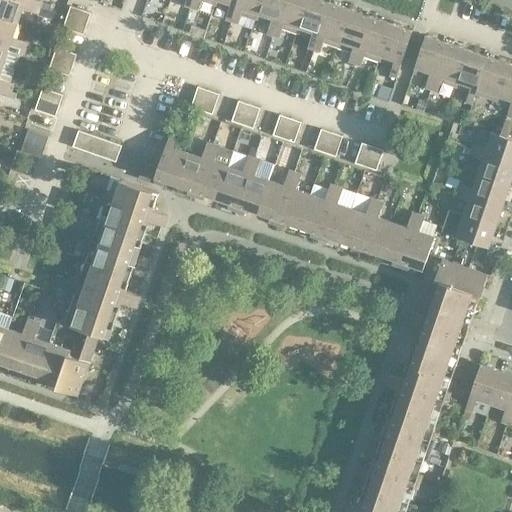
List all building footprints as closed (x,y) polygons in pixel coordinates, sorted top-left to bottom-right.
[(40,7),(18,0),(0,0),(0,16),(18,23),(22,8),(38,14),(40,7)] [(215,0),(193,0),(191,8),(197,10),(200,0),(201,0),(214,4),(215,0)] [(238,0),(215,0),(214,4),(228,9),(225,19),(231,22),(238,0)] [(261,0),(238,0),(231,22),(237,24),(241,13),(255,18),(261,0)] [(284,0),(261,0),(255,18),(270,23),(266,34),(273,36),(284,0)] [(307,0),(284,0),(273,36),(279,38),(283,28),(297,33),(307,0)] [(329,2),(322,0),(307,0),(297,33),(311,37),(307,48),(313,50),(329,2)] [(350,9),(329,2),(313,50),(319,52),(323,42),(337,47),(350,9)] [(91,13),(71,5),(67,16),(87,23),(91,13)] [(371,16),(350,9),(337,47),(352,51),(348,62),(354,64),(371,16)] [(18,23),(0,16),(0,39),(26,48),(28,42),(13,37),(18,23)] [(87,23),(67,16),(63,27),(83,34),(87,23)] [(391,23),(371,16),(354,64),(361,66),(364,56),(378,61),(391,23)] [(203,36),(206,28),(191,23),(188,31),(203,36)] [(413,31),(391,23),(378,61),(392,65),(389,76),(396,78),(413,31)] [(447,43),(426,35),(411,78),(413,78),(415,73),(428,77),(425,87),(431,90),(447,43)] [(26,48),(0,39),(0,61),(4,63),(9,49),(24,54),(26,48)] [(468,50),(447,43),(431,90),(438,92),(441,82),(455,87),(468,50)] [(77,54),(56,46),(53,57),(73,65),(77,54)] [(488,57),(468,50),(455,87),(469,91),(466,101),(473,104),(476,94),(488,57)] [(73,65),(53,57),(49,68),(70,75),(73,65)] [(509,64),(488,57),(476,94),(497,101),(509,64)] [(0,74),(4,63),(0,61),(0,84),(12,89),(14,83),(0,77),(0,74)] [(511,64),(509,64),(497,101),(510,105),(507,115),(511,116),(511,64)] [(394,86),(380,81),(376,93),(390,98),(394,86)] [(12,89),(0,84),(0,91),(10,95),(12,89)] [(191,107),(201,110),(208,90),(197,86),(191,107)] [(63,94),(43,87),(39,98),(59,105),(63,94)] [(219,93),(208,90),(201,110),(212,114),(219,93)] [(59,105),(39,98),(35,109),(55,116),(59,105)] [(231,120),(243,124),(249,104),(238,100),(231,120)] [(260,107),(249,104),(243,124),(254,128),(260,107)] [(273,134),(284,138),(290,118),(279,114),(273,134)] [(301,122),(290,118),(284,138),(295,142),(301,122)] [(511,121),(505,119),(500,135),(507,137),(511,123),(511,121)] [(48,136),(29,128),(25,139),(45,147),(48,136)] [(314,149),(325,153),(332,132),(321,128),(314,149)] [(179,132),(171,129),(160,161),(153,183),(163,186),(165,180),(177,184),(187,152),(173,147),(179,132)] [(78,130),(73,146),(116,161),(121,145),(78,130)] [(343,136),(332,132),(325,153),(336,156),(343,136)] [(473,142),(471,149),(511,162),(511,138),(507,137),(500,135),(492,132),(487,147),(473,142)] [(45,147),(25,139),(21,151),(41,157),(45,147)] [(274,139),(271,148),(279,151),(282,142),(274,139)] [(202,157),(187,152),(177,184),(189,189),(187,194),(195,197),(213,144),(207,142),(202,157)] [(355,163),(366,166),(372,146),(362,142),(355,163)] [(234,151),(213,144),(195,197),(204,200),(206,194),(217,198),(228,166),(234,151)] [(383,150),(372,146),(366,166),(376,170),(383,150)] [(511,177),(511,162),(471,149),(464,169),(478,174),(510,185),(511,177)] [(242,171),(228,166),(217,198),(229,203),(227,208),(236,211),(254,158),(248,156),(242,171)] [(260,160),(254,158),(236,211),(245,214),(247,208),(258,213),(269,180),(255,175),(260,160)] [(149,181),(154,166),(144,162),(138,178),(149,181)] [(283,185),(269,180),(258,213),(270,217),(269,222),(277,225),(295,172),(289,170),(283,185)] [(301,174),(295,172),(277,225),(285,228),(287,222),(299,226),(310,194),(296,189),(301,174)] [(510,185),(478,174),(473,188),(459,184),(457,190),(503,205),(510,185)] [(461,180),(449,176),(446,185),(457,190),(459,184),(461,180)] [(159,193),(121,180),(116,194),(106,190),(102,201),(113,204),(102,235),(92,231),(89,238),(87,246),(97,249),(88,275),(78,272),(73,286),(83,290),(74,316),(64,313),(61,321),(89,330),(99,334),(109,337),(122,301),(138,307),(141,295),(126,290),(150,220),(165,225),(169,214),(153,208),(155,205),(159,193)] [(325,199),(310,194),(299,226),(312,231),(310,236),(318,239),(336,186),(330,184),(325,199)] [(342,188),(336,186),(318,239),(327,242),(329,237),(341,241),(351,208),(337,204),(342,188)] [(80,199),(89,202),(93,193),(83,190),(80,199)] [(503,205),(457,190),(455,196),(469,201),(464,215),(496,226),(503,205)] [(365,213),(351,208),(341,241),(352,245),(351,250),(359,253),(377,200),(371,198),(365,213)] [(384,202),(377,200),(359,253),(368,256),(369,251),(381,255),(392,222),(378,218),(384,202)] [(407,227),(392,222),(381,255),(393,259),(391,264),(400,267),(418,214),(412,212),(407,227)] [(424,216),(418,214),(400,267),(409,270),(410,265),(423,269),(434,237),(419,232),(424,216)] [(496,226),(464,215),(459,229),(445,224),(443,232),(489,247),(496,226)] [(487,246),(481,263),(492,266),(497,250),(489,247),(487,246)] [(486,275),(441,260),(427,302),(425,308),(424,310),(423,315),(413,312),(408,325),(418,328),(414,341),(401,378),(386,372),(382,384),(397,389),(355,511),(397,511),(407,486),(417,490),(423,475),(412,471),(421,444),(432,448),(437,433),(426,429),(435,403),(446,407),(451,392),(440,389),(444,376),(451,379),(459,356),(467,331),(469,326),(470,323),(472,317),(486,275)] [(4,277),(0,286),(0,288),(9,292),(13,280),(4,277)] [(0,309),(0,308),(0,352),(8,328),(12,317),(0,312),(0,309)] [(23,333),(8,328),(0,352),(0,361),(9,364),(7,370),(16,373),(34,320),(28,318),(23,333)] [(40,322),(34,320),(16,373),(24,376),(26,370),(38,374),(49,342),(35,337),(40,322)] [(89,330),(86,339),(95,343),(99,334),(89,330)] [(70,349),(49,342),(38,374),(50,378),(49,384),(57,387),(70,349)] [(81,353),(70,349),(57,387),(78,394),(94,347),(85,343),(81,353)] [(480,364),(467,360),(459,384),(472,388),(480,364)] [(501,372),(480,364),(472,388),(465,410),(472,412),(476,399),(491,404),(501,372)] [(511,408),(511,375),(501,372),(491,404),(505,408),(501,422),(507,424),(511,408)] [(444,445),(441,453),(448,455),(451,447),(444,445)]
